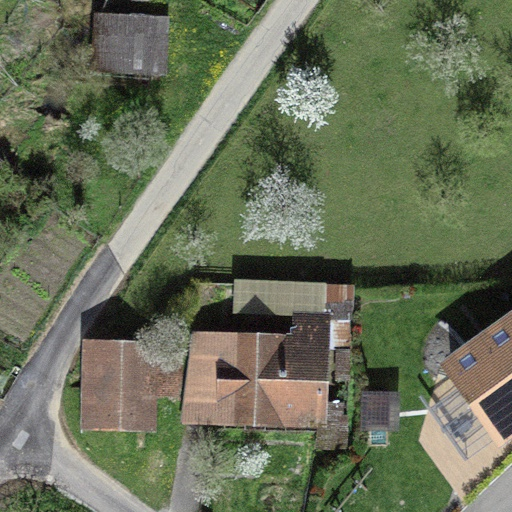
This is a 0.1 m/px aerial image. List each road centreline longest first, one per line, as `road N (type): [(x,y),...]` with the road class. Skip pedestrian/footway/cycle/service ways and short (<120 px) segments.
road 1 (residential): [(296,0),(95,290),(19,432)]
road 2 (residential): [(19,432),(127,511)]
